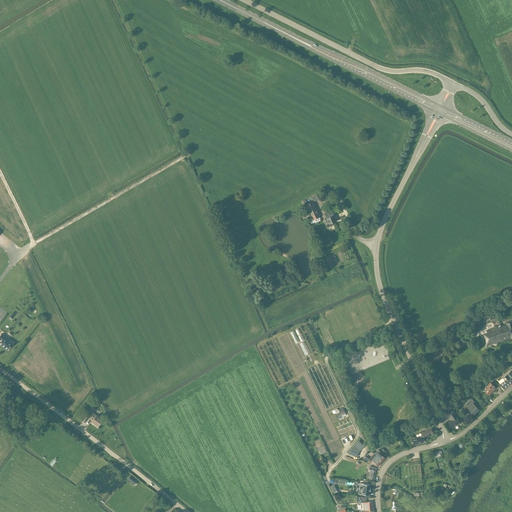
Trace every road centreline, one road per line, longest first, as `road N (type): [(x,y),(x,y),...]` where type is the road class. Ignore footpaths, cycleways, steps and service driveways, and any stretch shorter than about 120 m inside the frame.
road 1 (unclassified): [(446,440),(376,271),(380,228),(415,156)]
road 2 (primary): [(216,0),(434,111)]
road 3 (primary): [(437,104),(223,0)]
road 4 (unclassified): [(449,81),(423,70),(378,68),(244,0)]
road 5 (unclassified): [(161,492),(0,370)]
